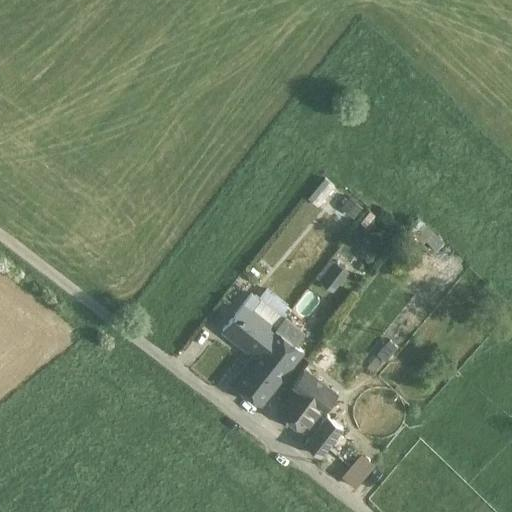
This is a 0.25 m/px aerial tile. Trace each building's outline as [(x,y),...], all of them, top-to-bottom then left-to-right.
[(319,205),(336,184),(325,175),(308,196),(319,205)] [(433,252),(444,239),(420,220),(409,234),(433,252)] [(336,263),(321,282),(330,289),(335,287),(347,271),(336,263)] [(275,329),(244,303),(223,329),(253,356),(275,329)] [(253,356),(232,382),(260,405),(303,351),(294,344),(301,335),(301,332),(284,318),(283,320),(283,319),(275,329),(275,328),(253,356)] [(391,339),(378,356),(385,361),(398,345),(391,339)] [(336,393),(302,368),(290,385),(295,388),(278,412),(301,430),(314,413),(319,405),(324,409),(336,393)] [(314,413),(301,430),(311,437),(318,428),(324,420),(314,413)] [(334,441),(318,428),(311,437),(310,437),(326,450),(334,441)] [(326,450),(310,437),(304,446),(319,458),(326,450)] [(361,454),(342,476),(354,486),(374,464),(361,454)]
